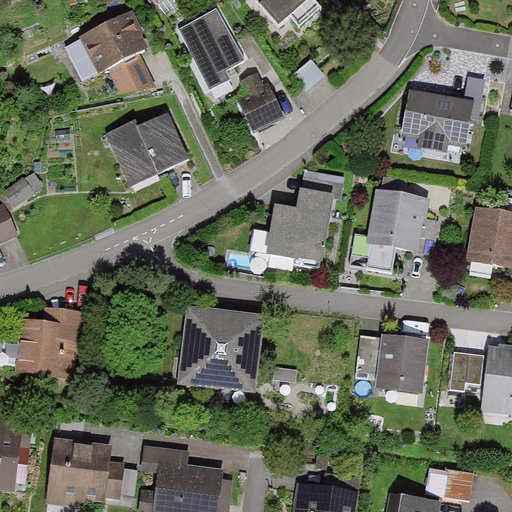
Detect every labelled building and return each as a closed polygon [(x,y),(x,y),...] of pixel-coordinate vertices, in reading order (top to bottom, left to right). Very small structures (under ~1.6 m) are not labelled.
[(255,0),(279,27),(309,0),(255,0)] [(217,9),(178,30),(211,91),(231,80),(226,71),(230,69),(245,61),(217,9)] [(133,10),(79,38),(99,75),(108,71),(140,54),(149,50),(142,36),(145,34),(133,10)] [(157,88),(140,54),(108,71),(121,96),(157,88)] [(325,76),(311,60),(292,76),(306,92),(325,76)] [(245,92),(236,97),(254,134),(285,119),(268,83),(264,85),(258,74),(240,82),(245,92)] [(469,77),(465,101),(474,102),(471,120),(479,121),(486,80),(469,77)] [(441,97),(409,92),(402,138),(419,140),(417,150),(448,155),(449,146),(466,149),(471,120),(474,102),(465,101),(441,97)] [(134,121),(106,134),(131,187),(190,160),(168,114),(137,128),(134,121)] [(70,130),(56,131),(57,141),(71,140),(70,130)] [(24,178),(3,193),(15,209),(37,194),(36,192),(44,186),(34,173),(25,179),(24,178)] [(315,174),(311,191),(334,195),(334,199),(341,200),(345,179),(315,174)] [(311,191),(300,189),(298,199),(297,208),(275,204),(266,254),(322,264),(334,199),(334,195),(311,191)] [(430,200),(376,191),(367,245),(421,254),(434,257),(439,222),(427,220),(430,200)] [(4,204),(0,205),(0,244),(19,237),(4,204)] [(511,213),(476,208),(467,262),(511,269),(511,213)] [(236,313),(187,307),(178,385),(256,394),(265,316),(236,313)] [(83,312),(45,308),(44,322),(39,321),(23,319),(20,341),(7,339),(3,373),(75,381),(83,312)] [(377,380),(381,338),(361,336),(357,378),(377,380)] [(407,339),(382,336),(381,338),(377,380),(375,390),(422,396),(429,341),(407,339)] [(499,348),(489,346),(481,412),(511,416),(511,345),(499,344),(499,348)] [(481,386),(485,357),(455,353),(450,390),(465,392),(466,384),(481,386)] [(0,490),(15,492),(16,484),(25,485),(34,417),(0,412),(0,490)] [(78,442),(55,439),(46,505),(85,510),(86,502),(104,505),(105,499),(120,501),(121,495),(135,497),(138,471),(124,469),(125,463),(111,462),(113,446),(97,444),(96,448),(78,445),(78,442)] [(190,452),(144,446),(141,471),(158,473),(155,492),(142,490),(139,511),(229,511),(230,508),(233,481),(223,480),(224,470),(188,465),(190,452)] [(469,502),(474,474),(447,469),(446,471),(430,469),(426,494),(469,502)] [(326,473),(324,486),(359,492),(361,479),(326,473)] [(324,486),(297,483),(292,511),(356,511),(359,492),(324,486)] [(440,511),(441,502),(391,495),(388,511),(440,511)]
